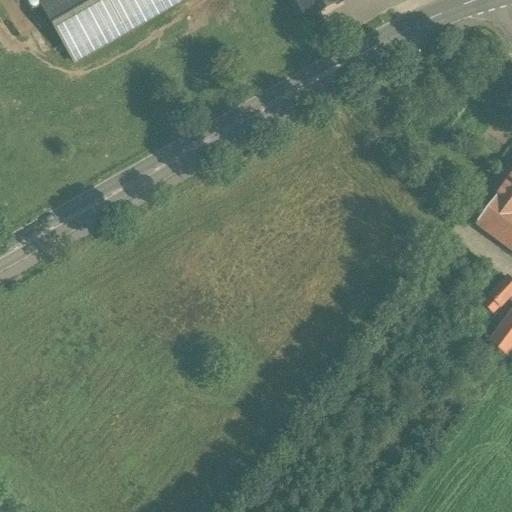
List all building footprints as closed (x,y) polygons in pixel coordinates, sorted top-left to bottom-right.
[(183,0),(37,0),(74,63),(183,0)] [(340,0),(295,0),(307,20),(341,1),(340,0)] [(511,176),(496,197),(511,209),(511,176)] [(511,209),(496,197),(476,223),(511,250),(511,209)] [(511,293),(511,284),(494,268),(477,287),(499,307),(511,293)] [(511,347),(511,315),(492,343),(507,354),(511,347)]
